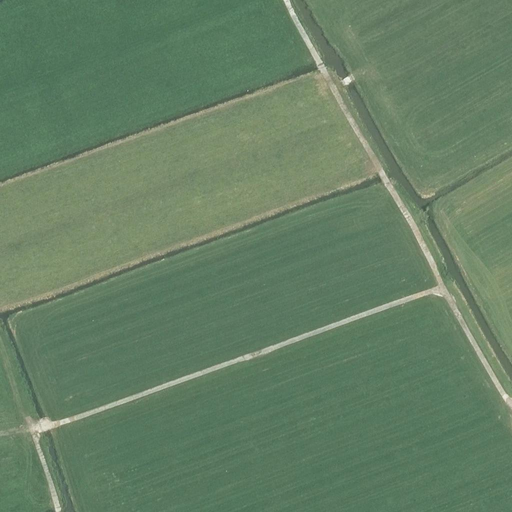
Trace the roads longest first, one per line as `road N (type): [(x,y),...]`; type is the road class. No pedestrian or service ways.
road 1 (track): [(511,403),(440,286),(32,430),(0,342)]
road 2 (track): [(411,223),(333,89)]
